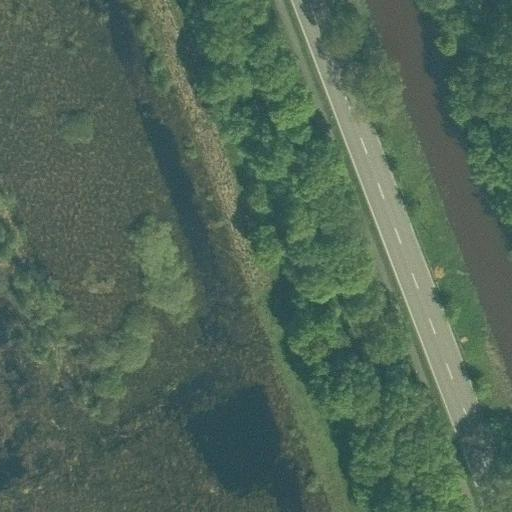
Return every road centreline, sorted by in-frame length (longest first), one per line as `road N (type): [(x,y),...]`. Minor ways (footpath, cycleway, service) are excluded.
road 1 (primary): [(308,0),(502,511)]
road 2 (track): [(421,511),(227,0)]
